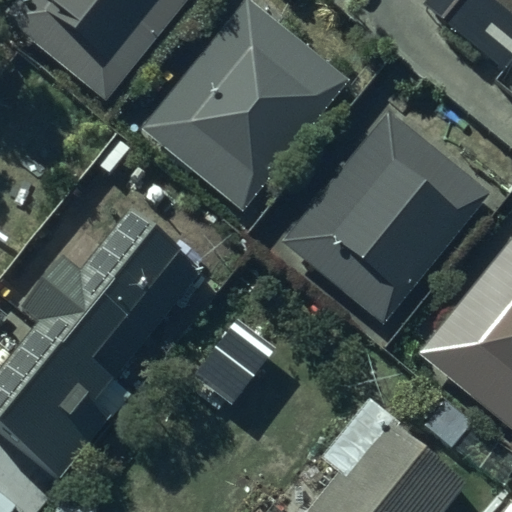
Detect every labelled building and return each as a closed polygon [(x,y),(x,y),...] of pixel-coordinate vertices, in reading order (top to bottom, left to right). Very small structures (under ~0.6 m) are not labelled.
[(109,113),(201,0),(32,0),(7,31),(109,113)] [(511,65),(511,16),(492,0),(428,0),(422,8),(507,73),(511,65)] [(352,94),(249,12),(143,143),(246,226),(352,94)] [(491,208),(387,126),(283,256),(387,338),(491,208)] [(208,280),(136,222),(84,286),(67,273),(27,322),(45,336),(0,392),(0,440),(67,494),(123,426),(103,410),(208,280)] [(511,249),(418,369),(511,443),(511,249)] [(451,511),(464,496),(383,432),(319,511),(451,511)]
